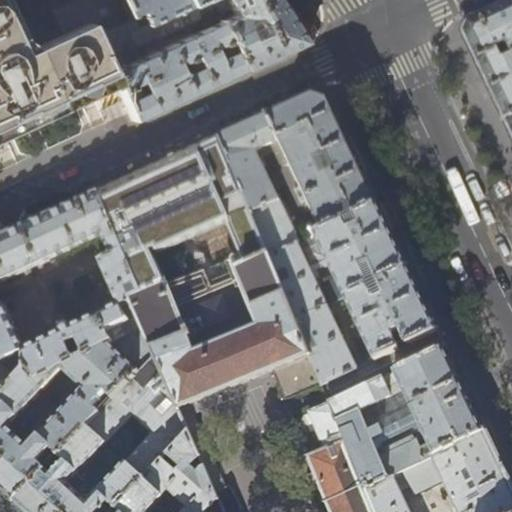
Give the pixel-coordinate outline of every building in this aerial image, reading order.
[(95,37),(132,21),(122,0),(76,0),(76,1),(76,2),(54,12),(64,34),(21,54),(16,41),(22,38),(3,0),(0,0),(0,137),(86,98),(116,85),(95,37)] [(269,58),(302,42),(277,3),(274,0),(197,0),(136,28),(132,21),(95,37),(116,85),(132,121),(164,106),(269,58)] [(197,0),(122,0),(132,21),(136,28),(197,0)] [(511,2),(507,5),(470,22),(465,36),(488,86),(511,135),(511,2)] [(244,127),(220,138),(270,256),(299,242),(256,152),(279,141),(301,187),(294,190),(301,203),(307,200),(323,231),(379,205),(355,153),(329,100),(315,94),(295,104),(244,127)] [(269,255),(220,138),(174,159),(99,193),(142,294),(164,283),(134,213),(206,179),(243,266),(269,255)] [(0,238),(0,361),(1,363),(19,354),(26,370),(27,369),(38,379),(74,360),(68,346),(79,341),(85,354),(141,325),(130,300),(142,294),(99,193),(27,226),(0,238)] [(376,361),(439,331),(424,299),(394,236),(379,205),(323,231),(299,242),(270,256),(324,386),(357,370),(313,280),(318,278),(317,274),(330,267),(338,283),(331,286),(334,290),(328,293),(337,311),(349,306),(376,361)] [(190,288),(171,295),(166,283),(164,283),(142,294),(130,300),(141,325),(154,354),(162,371),(179,410),(274,371),(287,401),(322,387),(324,386),(270,256),(269,255),(243,266),(224,273),(190,288)] [(224,273),(218,259),(183,274),(190,288),(224,273)] [(74,360),(38,379),(27,369),(26,370),(18,378),(0,397),(0,490),(16,505),(46,472),(59,457),(100,413),(94,408),(104,397),(110,402),(133,378),(154,354),(141,325),(85,354),(74,360)] [(331,405),(448,349),(443,340),(439,331),(376,361),(357,370),(324,386),(322,387),(330,405),(331,405)] [(467,391),(448,349),(331,405),(367,490),(394,477),(403,472),(487,433),(467,391)] [(0,397),(18,378),(1,363),(0,361),(0,397)] [(67,464),(58,474),(55,471),(51,476),(46,472),(16,505),(23,511),(101,511),(109,504),(116,510),(189,431),(179,410),(162,371),(145,390),(133,378),(110,402),(100,413),(59,457),(67,464)] [(375,511),(367,490),(331,405),(330,405),(310,413),(324,445),(307,452),(319,480),(317,481),(319,485),(320,485),(331,511),(375,511)] [(206,511),(219,499),(209,477),(204,467),(197,474),(190,467),(200,457),(189,431),(116,510),(119,511),(206,511)] [(511,511),(511,485),(487,433),(403,472),(414,496),(445,482),(458,511),(511,511)] [(209,477),(219,499),(223,509),(224,511),(238,511),(221,473),(209,477)] [(410,511),(394,477),(367,490),(375,511),(410,511)]
